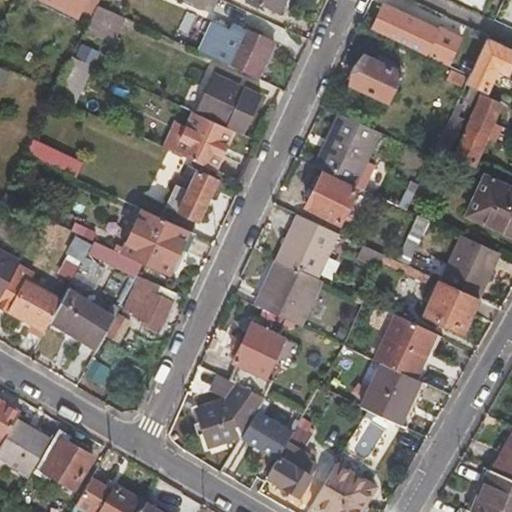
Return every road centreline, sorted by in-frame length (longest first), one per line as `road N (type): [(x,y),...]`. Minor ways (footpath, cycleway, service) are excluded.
road 1 (residential): [(140,447),(347,0)]
road 2 (residential): [(511,329),(403,511)]
road 3 (residential): [(0,364),(140,447)]
road 4 (residential): [(140,447),(252,511)]
